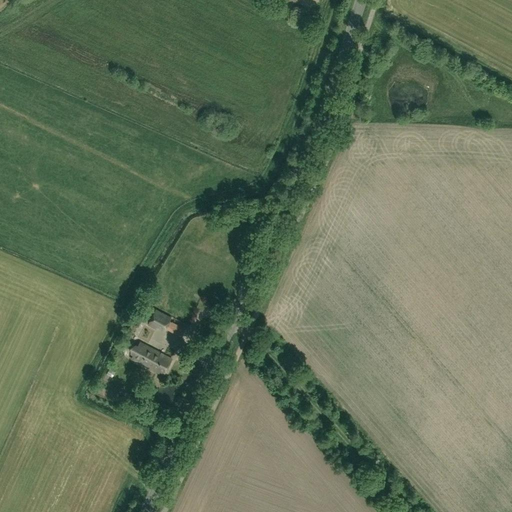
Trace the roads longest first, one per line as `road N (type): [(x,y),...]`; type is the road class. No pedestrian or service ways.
road 1 (tertiary): [(146,511),(323,117),(360,0)]
road 2 (track): [(404,511),(232,322)]
